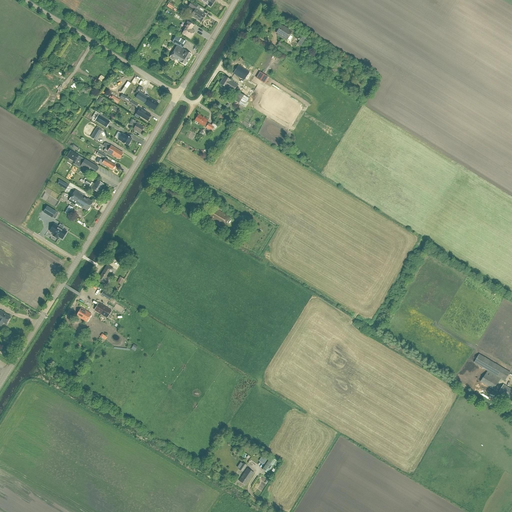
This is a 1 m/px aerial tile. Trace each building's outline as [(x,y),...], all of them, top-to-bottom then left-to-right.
[(200,23),(205,16),(196,10),(197,7),(191,3),(188,7),(194,11),(190,17),(200,23)] [(190,39),(194,32),(191,30),(193,26),(187,22),(183,29),(184,30),(182,34),(190,39)] [(287,40),(290,42),(293,37),(290,35),(293,31),(288,28),(288,29),(284,26),(284,27),(281,25),(276,33),(278,34),(277,35),(286,41),(287,40)] [(185,65),(191,54),(182,49),(186,42),(176,36),(172,43),(177,46),(169,58),(175,61),(176,60),(185,65)] [(294,56),(297,52),(280,42),(278,45),(294,56)] [(238,66),(233,74),(244,80),(249,73),(238,66)] [(232,92),(237,85),(224,76),(220,84),(232,92)] [(139,92),(134,100),(138,103),(140,101),(145,104),(145,105),(154,111),(158,104),(152,99),(152,100),(149,98),(139,92)] [(122,94),(120,98),(136,108),(138,105),(131,100),(122,94)] [(113,96),(110,100),(118,105),(120,101),(113,96)] [(135,115),(139,117),(147,122),(151,116),(142,110),(141,111),(138,109),(135,115)] [(195,121),(213,133),(216,128),(207,122),(208,121),(199,115),(195,121)] [(103,117),(102,117),(101,116),(97,122),(108,128),(111,123),(103,117)] [(137,123),(135,122),(136,121),(132,119),(129,124),(134,127),(133,130),(140,134),(143,128),(139,126),(140,124),(137,122),(137,123)] [(94,132),(91,138),(96,141),(99,135),(94,132)] [(129,142),(131,139),(126,136),(125,136),(122,134),(118,140),(122,142),(122,143),(127,146),(128,145),(129,145),(130,143),(129,142)] [(119,159),(123,153),(106,143),(104,147),(109,150),(106,153),(112,157),(113,155),(119,159)] [(70,151),(66,157),(75,163),(74,165),(79,168),(80,167),(80,166),(94,174),(96,171),(97,170),(98,168),(71,152),(70,151)] [(104,159),(106,156),(99,151),(96,155),(104,159)] [(115,165),(105,159),(103,161),(100,159),(98,163),(105,167),(106,166),(112,170),(115,165)] [(94,185),(85,179),(84,181),(81,179),(79,182),(89,188),(98,193),(103,185),(96,181),(94,185)] [(66,190),(69,185),(60,180),(57,185),(66,190)] [(72,196),(90,207),(93,203),(84,197),(84,195),(75,190),(72,196)] [(88,212),(90,207),(72,196),(68,202),(78,207),(78,206),(88,212)] [(56,212),(47,206),(43,212),(52,218),(56,212)] [(69,216),(74,208),(69,206),(65,213),(69,216)] [(224,227),(229,217),(213,208),(208,217),(224,227)] [(63,227),(63,226),(61,225),(60,225),(59,227),(58,226),(55,224),(54,225),(50,230),(51,231),(50,232),(54,234),(52,236),(57,238),(58,237),(62,239),(62,238),(63,238),(66,233),(66,232),(66,231),(63,229),(62,228),(63,227)] [(106,280),(113,269),(107,265),(98,281),(103,284),(104,283),(106,280)] [(87,322),(91,315),(81,308),(76,316),(87,322)] [(6,324),(10,317),(0,310),(0,325),(1,327),(3,323),(6,324)] [(103,317),(103,316),(101,315),(99,319),(101,321),(107,324),(109,320),(106,318),(104,317),(103,317)] [(99,319),(95,317),(94,316),(92,319),(96,322),(97,323),(99,324),(100,324),(101,321),(99,319)] [(505,381),(511,372),(480,354),(475,363),(488,371),(481,383),(494,391),(501,379),(505,381)] [(511,399),(511,389),(504,384),(499,391),(511,399)] [(268,473),(276,460),(271,457),(262,470),(268,473)] [(245,485),(254,473),(247,469),(239,481),(245,485)]
